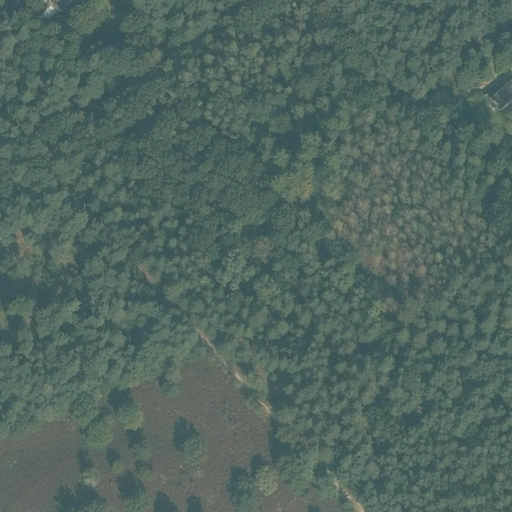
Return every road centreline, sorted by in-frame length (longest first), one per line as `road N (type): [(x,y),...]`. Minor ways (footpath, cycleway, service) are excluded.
road 1 (unclassified): [(0,180),(44,160),(259,0)]
road 2 (unclassified): [(511,222),(316,0)]
road 3 (track): [(362,511),(180,316)]
road 4 (track): [(44,160),(180,316)]
